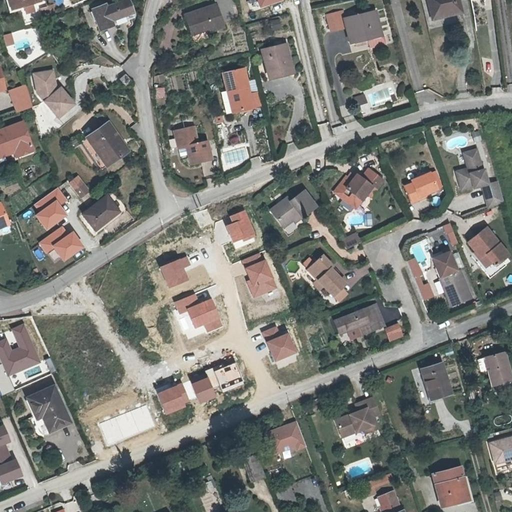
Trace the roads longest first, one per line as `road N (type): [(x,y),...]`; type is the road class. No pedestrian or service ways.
road 1 (residential): [(0,508),(421,343)]
road 2 (residential): [(511,102),(385,126),(172,210)]
road 3 (residential): [(172,210),(144,106),(154,0)]
road 4 (residential): [(172,210),(52,289),(0,307)]
road 5 (residential): [(421,343),(386,242),(436,221)]
road 6 (unknown): [(343,142),(300,0)]
road 7 (unknown): [(427,116),(395,0)]
